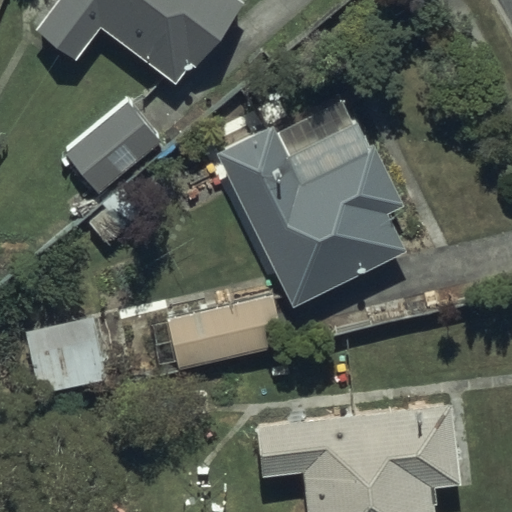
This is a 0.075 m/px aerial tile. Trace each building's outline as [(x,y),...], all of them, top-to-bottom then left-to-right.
[(33,0),(25,12),(76,50),(103,14),(179,70),(232,0),(33,0)] [(283,108),(271,101),(214,130),(291,285),(401,230),(381,191),(399,182),(346,77),(283,108)] [(164,130),(126,85),(63,137),(101,182),(164,130)] [(275,286),(171,305),(181,360),(285,340),(275,286)] [(98,298),(26,312),(38,375),(110,360),(98,298)] [(452,384),(256,400),(260,459),(305,456),(309,511),(437,511),(434,465),(458,463),(452,384)]
